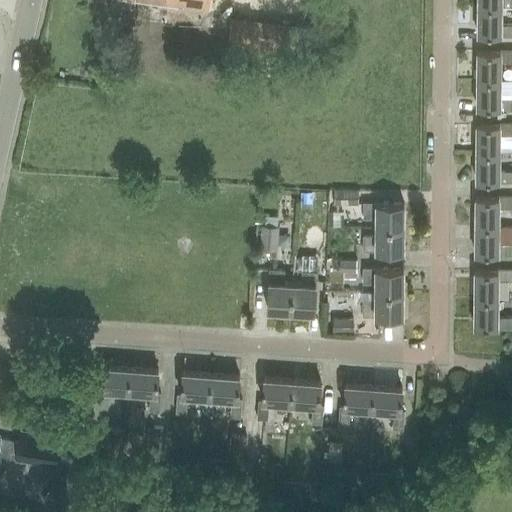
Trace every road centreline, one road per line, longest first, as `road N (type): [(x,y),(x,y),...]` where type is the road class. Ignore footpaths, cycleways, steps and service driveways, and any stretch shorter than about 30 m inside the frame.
road 1 (unclassified): [(441,359),(0,330)]
road 2 (unclassified): [(441,359),(445,0)]
road 3 (tertiary): [(0,129),(25,9)]
